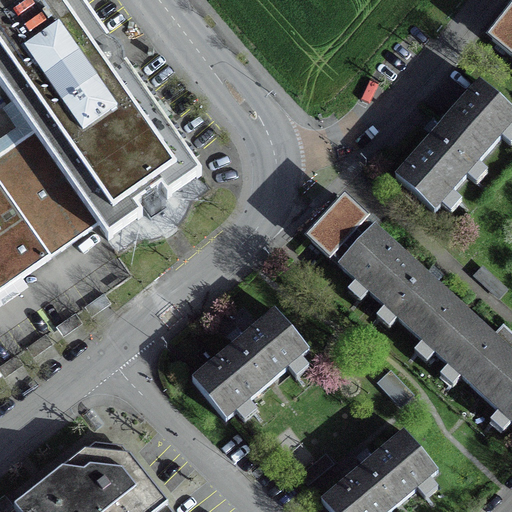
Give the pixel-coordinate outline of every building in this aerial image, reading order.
[(0,0),(0,86),(32,133),(98,228),(108,242),(142,218),(137,209),(149,200),(161,192),(167,201),(202,176),(126,68),(126,63),(125,57),(121,51),(115,46),(109,43),(79,0),(0,0)] [(511,6),(485,39),(511,60),(511,6)] [(511,126),(511,113),(481,85),(438,133),(395,181),(433,215),(511,126)] [(98,228),(32,133),(0,155),(0,187),(50,261),(98,228)] [(0,295),(4,293),(50,261),(0,187),(0,295)] [(330,260),(339,268),(338,269),(511,427),(511,341),(502,333),(494,341),(476,325),(424,278),(372,232),(368,228),(363,224),(365,222),(345,205),(309,244),(329,262),(330,260)] [(482,267),(473,278),(498,301),(508,291),(482,267)] [(307,355),(274,315),(243,341),(191,384),(225,424),(307,355)] [(55,330),(62,340),(81,326),(74,316),(55,330)] [(25,351),(32,361),(52,347),(45,337),(25,351)] [(0,368),(0,377),(3,381),(22,368),(15,357),(0,368)] [(415,397),(391,371),(377,384),(401,410),(415,397)] [(321,505),(326,511),(392,511),(436,475),(403,435),(369,464),(321,505)] [(172,511),(130,456),(85,451),(13,509),(15,511),(172,511)] [(335,465),(326,455),(300,475),(309,486),(335,465)]
